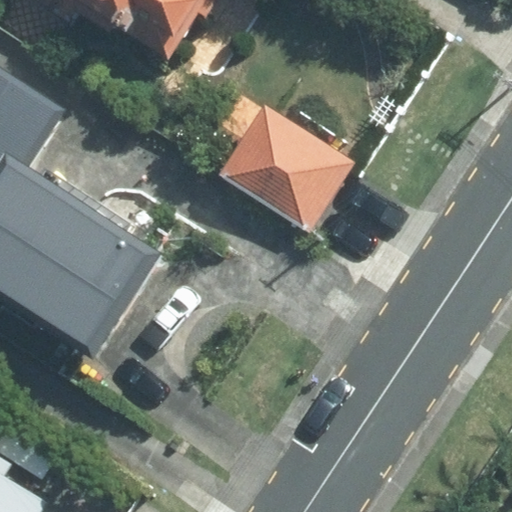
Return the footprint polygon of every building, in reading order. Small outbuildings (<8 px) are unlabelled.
[(218,0),(29,0),(167,84),(218,0)] [(0,185),(10,169),(46,107),(0,79),(0,185)] [(266,108),(219,182),(308,239),(355,165),(266,108)] [(159,262),(10,169),(0,185),(0,318),(89,374),(159,262)] [(0,511),(71,511),(0,464),(0,511)]
